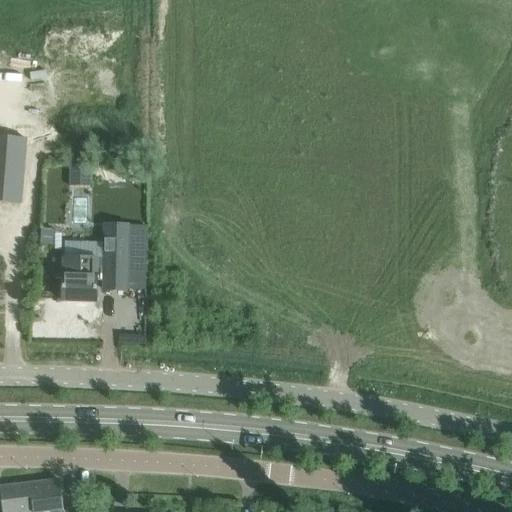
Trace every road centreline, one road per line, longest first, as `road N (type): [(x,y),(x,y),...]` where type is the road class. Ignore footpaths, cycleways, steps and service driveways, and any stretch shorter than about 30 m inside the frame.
road 1 (secondary): [(511,478),(248,430),(0,419)]
road 2 (unclassified): [(0,373),(245,388),(511,434)]
road 3 (unclassified): [(487,511),(294,475),(174,462),(0,459)]
